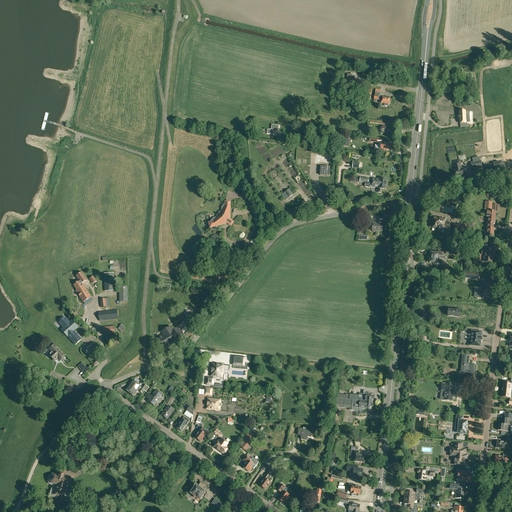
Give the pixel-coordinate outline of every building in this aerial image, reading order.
[(346,81),(354,82),(355,77),(352,76),(352,75),(348,74),(347,79),(346,81)] [(389,104),(390,104),(390,101),(389,101),(390,98),(380,96),(380,93),(375,92),(375,95),(374,100),(381,101),(381,103),(385,104),(384,106),(388,106),(388,104),(389,104)] [(460,123),(460,128),(469,127),(469,124),(466,124),(466,123),(466,119),(466,115),(465,115),(465,111),(463,111),(461,111),(459,111),(459,115),(458,116),(458,118),(459,119),(460,119),(460,123)] [(267,134),(276,135),(277,131),(278,131),(279,126),(272,125),(271,130),(268,129),(267,134)] [(380,150),(389,151),(390,144),(382,143),(382,139),(370,138),(370,142),(377,142),(377,143),(378,145),(379,145),(378,150),(380,150)] [(264,146),(258,149),(263,157),(269,154),(264,146)] [(473,162),(470,162),(471,166),(478,165),(478,168),(482,168),(481,160),(480,160),(473,162)] [(454,170),(456,178),(466,176),(465,168),(461,169),(460,161),(453,163),(455,170),(454,170)] [(320,175),(330,176),(330,167),(321,166),(320,175)] [(354,177),(354,181),(360,182),(359,182),(365,183),(365,187),(372,188),(372,187),(378,188),(378,193),(382,193),(382,189),(386,189),(386,185),(387,179),(380,178),(379,179),(373,178),(372,182),(371,182),(371,180),(368,180),(369,178),(354,177)] [(285,200),(293,195),(289,190),(282,195),(285,200)] [(209,223),(210,228),(225,224),(230,217),(230,201),(225,201),(225,206),(221,212),(220,212),(217,215),(217,216),(213,222),(209,223)] [(499,205),(494,205),(494,207),(492,207),(492,202),(485,202),(485,209),(491,210),(491,211),(489,211),(489,212),(487,212),(487,217),(488,217),(487,235),(493,236),(494,228),(493,228),(493,224),(494,224),(496,212),(498,212),(499,205)] [(449,211),(450,209),(446,209),(446,218),(456,218),(456,213),(452,213),(452,211),(449,211)] [(437,229),(449,230),(450,224),(444,224),(445,219),(434,219),(433,228),(437,228),(437,229)] [(373,232),(376,232),(376,231),(381,232),(382,225),(375,224),(375,220),(370,220),(369,227),(372,227),(372,231),(373,231),(373,232)] [(453,231),(466,233),(466,225),(454,224),(453,231)] [(484,261),(492,262),(493,255),(494,250),(488,250),(489,244),(482,243),(481,254),(485,254),(484,261)] [(459,260),(464,261),(465,252),(457,251),(456,256),(460,256),(459,260)] [(434,269),(444,270),(444,264),(442,264),(443,261),(438,260),(438,258),(430,257),(430,258),(429,259),(429,261),(430,261),(430,262),(430,264),(433,264),(433,265),(434,265),(434,269)] [(76,291),(83,302),(91,297),(85,286),(84,287),(82,283),(87,280),(82,272),(77,275),(75,276),(79,282),(74,285),(77,290),(76,291)] [(104,273),(104,291),(115,291),(114,273),(104,273)] [(474,298),(482,299),(483,294),(488,295),(491,281),(488,281),(489,277),(482,276),(482,280),(483,280),(481,291),(475,290),(474,298)] [(119,287),(119,302),(128,302),(127,286),(119,287)] [(100,299),(101,308),(107,307),(107,306),(109,306),(109,304),(109,298),(100,299)] [(448,316),(459,317),(460,309),(456,309),(455,310),(448,309),(448,311),(447,311),(447,313),(448,315),(448,316)] [(98,312),(99,321),(118,319),(117,310),(98,312)] [(68,336),(75,345),(81,339),(75,333),(76,332),(75,330),(78,327),(72,321),(72,320),(70,322),(66,317),(59,323),(64,328),(62,330),(68,337),(68,336)] [(102,327),(103,334),(115,333),(114,326),(102,327)] [(164,335),(158,338),(164,349),(180,340),(179,338),(185,335),(183,333),(178,336),(174,329),(172,330),(172,329),(169,328),(164,331),(163,334),(164,335)] [(470,345),(480,346),(481,331),(472,331),(470,345)] [(86,348),(90,353),(97,346),(93,342),(86,348)] [(49,355),(54,360),(57,358),(59,360),(64,356),(54,345),(53,344),(48,348),(49,349),(52,352),(49,355)] [(245,366),(245,357),(233,356),(232,365),(245,366)] [(470,377),(476,377),(477,365),(469,364),(469,357),(462,356),(461,371),(468,372),(468,370),(471,371),(470,377)] [(211,376),(222,377),(223,365),(219,365),(219,364),(217,364),(216,364),(212,364),(211,376)] [(47,382),(62,388),(64,382),(49,376),(45,375),(43,382),(46,383),(47,382)] [(125,390),(130,394),(137,383),(133,380),(125,390)] [(442,383),(441,391),(441,394),(444,395),(443,400),(452,401),(453,392),(457,392),(458,388),(454,388),(454,384),(445,382),(445,384),(442,383)] [(130,394),(134,396),(138,390),(142,393),(147,386),(144,384),(142,387),(141,386),(137,383),(130,394)] [(502,391),(511,392),(511,384),(503,384),(502,391)] [(148,402),(154,406),(162,395),(156,391),(153,395),(155,396),(154,398),(149,394),(147,398),(149,400),(148,402)] [(346,395),(346,399),(350,399),(365,401),(373,402),(373,400),(374,400),(374,396),(370,395),(370,393),(366,393),(367,391),(363,391),(363,396),(359,395),(350,394),(350,395),(346,395)] [(166,402),(170,405),(174,398),(170,396),(166,402)] [(221,403),(221,400),(208,399),(207,409),(220,410),(220,407),(221,406),(222,404),(221,403)] [(349,408),(349,410),(354,411),(355,404),(359,404),(359,408),(369,409),(369,411),(373,411),(373,404),(373,402),(365,401),(350,399),(349,408)] [(162,415),(167,419),(174,410),(168,406),(162,415)] [(184,415),(190,418),(193,415),(193,416),(194,409),(190,406),(184,415)] [(499,424),(511,425),(511,420),(511,419),(511,414),(505,414),(504,419),(499,418),(499,424)] [(177,428),(182,432),(190,421),(184,417),(179,424),(177,423),(175,425),(177,427),(177,428)] [(460,435),(464,435),(464,434),(466,434),(466,430),(467,430),(467,426),(466,426),(467,422),(462,421),(463,417),(456,417),(455,429),(458,429),(458,433),(460,434),(460,435)] [(502,435),(510,436),(511,425),(499,424),(498,424),(498,431),(503,431),(502,435)] [(200,431),(195,437),(200,441),(206,435),(207,436),(210,432),(206,429),(205,430),(201,427),(199,430),(200,431)] [(213,433),(220,438),(223,435),(219,433),(220,431),(217,429),(213,433)] [(309,438),(314,437),(313,433),(302,433),(303,441),(309,441),(309,438)] [(241,447),(246,451),(252,443),(250,441),(252,437),(247,434),(244,438),(245,439),(245,440),(241,447)] [(223,452),(225,453),(226,453),(227,451),(228,449),(226,448),(227,447),(226,447),(228,444),(227,442),(224,440),(223,441),(221,440),(219,442),(218,441),(214,447),(223,453),(223,452)] [(454,465),(464,466),(465,460),(467,460),(467,456),(465,456),(465,450),(462,450),(462,443),(454,442),(454,449),(450,449),(450,454),(455,454),(454,465)] [(355,461),(364,462),(365,455),(359,455),(359,451),(358,451),(359,447),(351,446),(350,455),(355,456),(355,461)] [(243,467),(248,471),(251,468),(254,469),(256,466),(259,462),(252,458),(251,459),(246,456),(243,461),(246,462),(244,464),(245,464),(243,467)] [(495,467),(501,468),(502,463),(503,463),(503,457),(496,456),(495,463),(495,467)] [(261,470),(264,472),(269,465),(266,463),(261,470)] [(353,475),(362,476),(363,469),(356,469),(357,465),(347,464),(346,472),(354,473),(353,475)] [(418,480),(425,481),(425,476),(434,477),(435,472),(441,472),(441,469),(429,467),(429,471),(419,470),(418,470),(418,471),(417,472),(418,473),(419,473),(418,480)] [(464,481),(471,482),(471,474),(465,473),(465,469),(459,469),(458,476),(463,476),(462,480),(465,481),(464,481)] [(260,486),(265,489),(272,480),(270,478),(272,475),(268,472),(264,478),(265,479),(260,486)] [(57,496),(66,498),(69,488),(68,488),(66,491),(64,491),(66,484),(69,485),(71,478),(64,477),(63,475),(63,474),(59,473),(58,474),(55,473),(54,476),(53,476),(51,477),(50,478),(50,480),(51,482),(52,483),(49,496),(56,498),(57,496)] [(279,500),(283,503),(285,500),(287,501),(289,498),(288,497),(289,495),(291,492),(288,490),(280,484),(276,490),(282,495),(279,500)] [(351,496),(356,497),(356,494),(360,494),(361,487),(355,486),(355,485),(349,484),(348,489),(351,490),(351,493),(351,496)] [(450,488),(450,490),(455,490),(455,495),(455,498),(460,499),(460,500),(463,500),(463,499),(464,499),(465,490),(464,489),(464,486),(459,485),(450,484),(450,488)] [(197,498),(200,500),(204,494),(205,494),(205,493),(206,493),(206,492),(205,492),(205,491),(204,491),(198,487),(198,486),(197,486),(197,485),(196,485),(195,485),(195,486),(195,487),(190,493),(193,495),(193,496),(194,497),(195,498),(196,498),(197,498)] [(313,503),(320,504),(321,496),(320,496),(321,489),(317,488),(315,495),(313,503)] [(336,495),(346,499),(348,493),(338,490),(336,495)] [(218,506),(217,507),(220,510),(224,505),(215,499),(212,503),(218,506)] [(405,499),(404,507),(411,508),(411,511),(409,511),(408,511),(416,511),(417,505),(413,504),(414,500),(405,499)]
